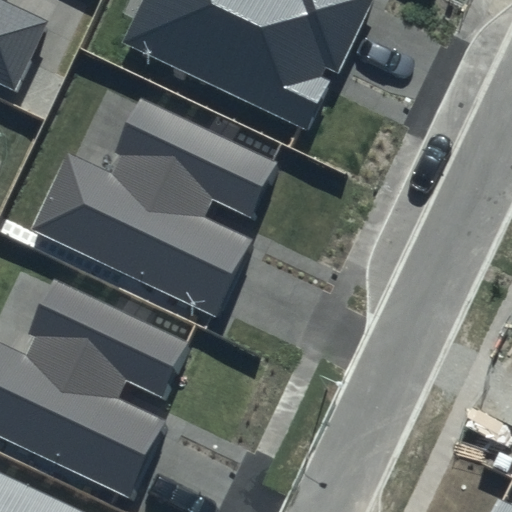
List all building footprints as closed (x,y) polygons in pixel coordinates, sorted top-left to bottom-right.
[(0,0),(0,85),(16,93),(50,22),(2,0),(0,0)] [(141,0),(121,42),(305,130),(329,80),(322,77),(326,67),(338,73),(372,0),(141,0)] [(278,160),(142,96),(116,150),(125,155),(116,172),(69,150),(32,228),(216,315),(253,239),(206,217),(215,200),(251,217),(278,160)] [(190,343),(54,278),(28,333),(37,337),(28,355),(0,341),(0,437),(128,498),(165,422),(118,400),(127,382),(163,400),(190,343)] [(87,511),(0,471),(0,511),(87,511)] [(511,511),(511,503),(499,497),(492,511),(511,511)]
